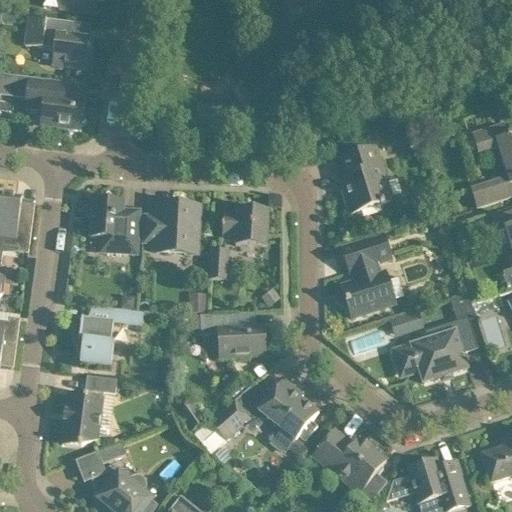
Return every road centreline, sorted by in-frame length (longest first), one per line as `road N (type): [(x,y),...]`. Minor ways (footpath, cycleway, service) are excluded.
road 1 (residential): [(511,394),(439,418),(411,418),(328,365),(312,316),(314,209),(300,187),(128,167)]
road 2 (residential): [(62,165),(37,414)]
road 3 (residential): [(128,167),(144,0)]
